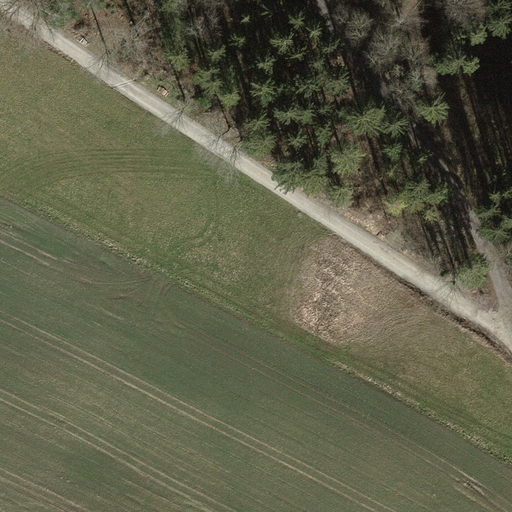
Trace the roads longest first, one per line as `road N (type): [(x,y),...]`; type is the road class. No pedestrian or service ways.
road 1 (track): [(0,0),(367,237),(511,342)]
road 2 (track): [(511,311),(451,182),(322,0)]
